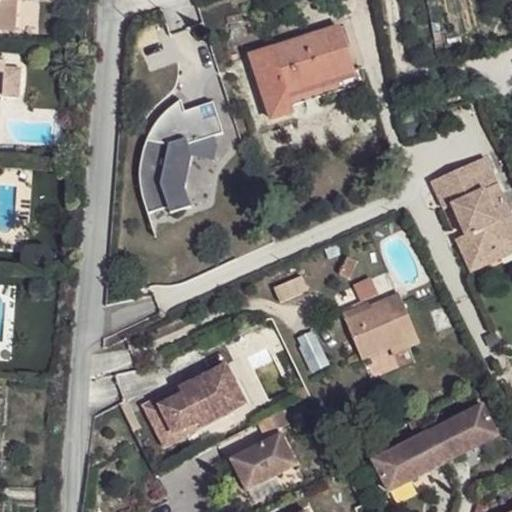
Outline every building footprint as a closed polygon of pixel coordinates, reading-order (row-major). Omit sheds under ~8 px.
[(13,1),(0,0),(0,31),(11,33),(13,1)] [(289,97),(354,76),(341,32),(253,60),(272,123),(295,117),(293,110),(289,97)] [(13,70),(0,69),(0,97),(11,99),(13,70)] [(361,75),(354,76),(289,97),(293,110),(365,88),(361,75)] [(147,215),(149,221),(169,215),(172,221),(193,215),(187,197),(194,164),(190,152),(216,144),(225,141),(215,110),(186,118),(182,107),(172,113),(166,117),(160,122),(155,143),(147,141),(144,149),(142,158),(140,168),(140,178),(141,186),(142,195),(144,205),(147,215)] [(147,141),(155,143),(160,122),(156,127),(151,135),(147,141)] [(216,144),(190,152),(194,164),(216,169),(219,153),(216,144)] [(475,197),(502,185),(492,162),(465,174),(475,197)] [(511,227),(511,208),(502,185),(475,197),(465,174),(437,186),(448,210),(457,206),(471,241),(468,242),(479,267),(508,254),(505,249),(511,245),(511,231),(511,228),(511,227)] [(511,258),(511,227),(511,228),(511,231),(511,245),(505,249),(508,254),(479,267),(468,242),(463,244),(475,275),(511,258)] [(310,291),(304,276),(275,288),(281,303),(310,291)] [(399,296),(388,301),(401,331),(413,326),(399,296)] [(401,331),(388,301),(345,321),(363,359),(390,347),(394,355),(421,344),(413,326),(401,331)] [(231,372),(220,378),(228,392),(239,387),(231,372)] [(148,414),(169,455),(252,413),(239,387),(228,392),(220,378),(184,395),(186,399),(173,405),(172,401),(148,414)] [(184,395),(172,401),(173,405),(186,399),(184,395)] [(482,409),(430,436),(445,467),(497,441),(482,409)] [(288,418),(261,431),(267,442),(229,461),(248,497),(298,471),(279,435),(293,429),(288,418)] [(430,436),(374,463),(390,495),(445,467),(430,436)]
